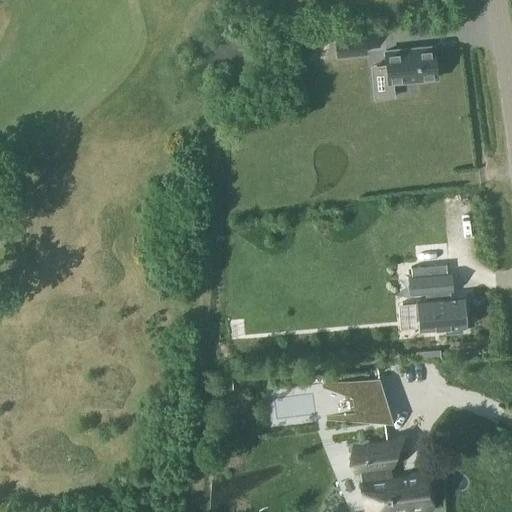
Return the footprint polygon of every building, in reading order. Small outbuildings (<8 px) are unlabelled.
[(366,53),(364,37),(336,40),(338,56),(366,53)] [(385,51),(389,83),(436,78),(433,46),(385,51)] [(448,297),(448,291),(450,291),(448,273),(420,276),(422,294),(426,293),(426,299),(416,300),(419,330),(445,328),(445,334),(463,332),(463,326),(467,326),(464,296),(448,297)] [(416,352),(417,360),(433,358),(432,351),(416,352)] [(380,380),(323,387),(323,389),(352,398),(354,413),(327,417),(327,418),(385,419),(380,380)] [(355,457),(351,459),(355,470),(361,469),(364,491),(371,507),(366,509),(367,511),(391,511),(392,511),(404,510),(404,511),(406,511),(417,511),(416,509),(429,507),(425,475),(392,479),(387,441),(368,445),(352,450),(355,457)]
